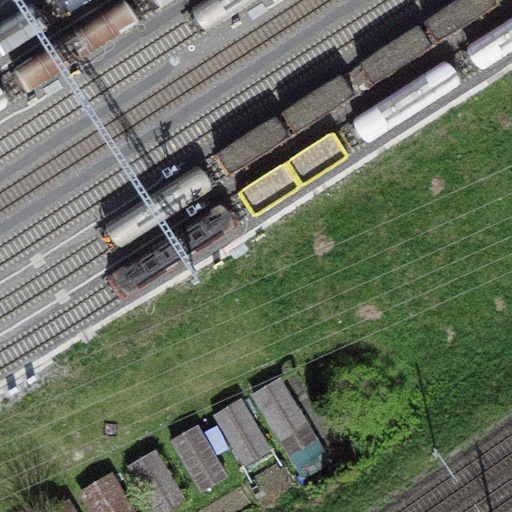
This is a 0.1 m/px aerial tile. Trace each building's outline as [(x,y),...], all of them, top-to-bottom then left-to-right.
[(281,380),(253,397),(288,458),(317,442),(281,380)] [(215,418),(241,466),(270,450),(244,402),(215,418)] [(199,428),(172,443),(199,492),(226,477),(199,428)] [(157,453),(129,468),(152,511),(167,511),(184,503),(157,453)] [(132,511),(111,478),(82,497),(92,511),(132,511)] [(74,511),(69,503),(54,511),(74,511)]
